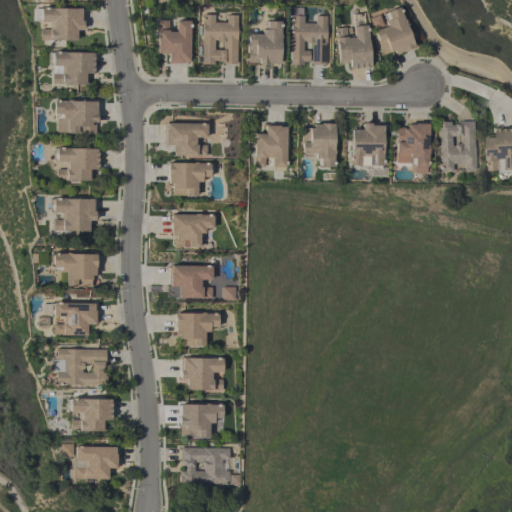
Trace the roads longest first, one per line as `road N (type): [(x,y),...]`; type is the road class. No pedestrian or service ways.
road 1 (residential): [(146,511),(149,423),(129,263),(133,149),(115,0)]
road 2 (residential): [(422,82),(387,97),(129,95)]
